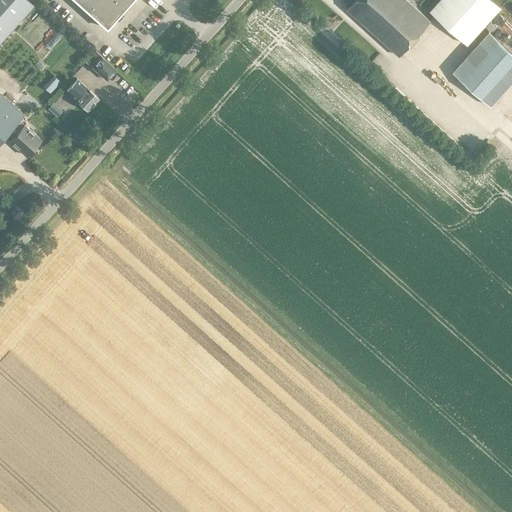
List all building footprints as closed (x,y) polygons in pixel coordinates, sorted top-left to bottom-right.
[(29,0),(0,0),(0,41),(34,4),(29,0)] [(131,0),(75,0),(107,28),(131,0)] [(354,0),(347,8),(400,56),(431,21),(407,0),(354,0)] [(493,0),(439,0),(430,10),(468,44),(501,7),(493,0)] [(491,106),(493,105),(511,83),(511,50),(490,30),(453,71),(491,106)] [(93,67),(107,80),(117,70),(102,57),(93,67)] [(54,73),(42,87),(51,94),(63,81),(54,73)] [(88,111),(99,99),(77,78),(66,90),(88,111)] [(26,156),(41,139),(25,125),(24,125),(19,120),(24,115),(0,92),(0,141),(11,129),(16,134),(10,141),(26,156)] [(56,102),(51,106),(57,115),(63,110),(56,102)] [(130,183),(123,177),(117,183),(124,189),(130,183)]
